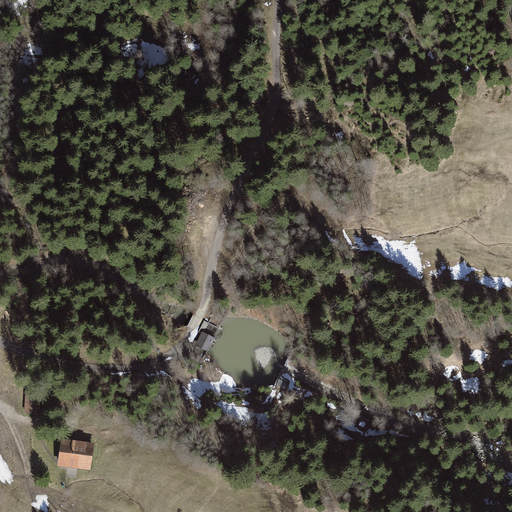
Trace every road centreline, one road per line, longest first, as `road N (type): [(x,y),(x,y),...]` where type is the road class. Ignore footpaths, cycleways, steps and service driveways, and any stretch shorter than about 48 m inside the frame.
road 1 (track): [(151,364),(213,404),(278,406),(372,435)]
road 2 (track): [(273,107),(227,210),(202,305)]
road 3 (track): [(191,330),(162,360),(127,368),(73,364),(0,343)]
